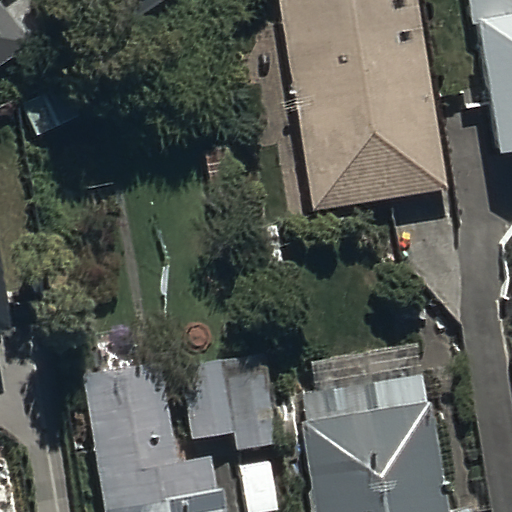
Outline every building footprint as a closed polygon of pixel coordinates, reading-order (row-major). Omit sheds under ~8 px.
[(0,0),(0,64),(30,44),(0,0)] [(299,0),(274,4),(285,72),(308,219),(445,198),(413,0),(299,0)] [(511,0),(470,0),(495,176),(511,173),(511,0)] [(0,257),(0,330),(12,328),(0,257)] [(416,357),(287,378),(309,511),(447,511),(431,413),(426,414),(416,357)] [(154,371),(76,384),(96,511),(223,511),(221,497),(209,499),(204,466),(170,472),(154,371)] [(270,458),(235,462),(239,511),(264,511),(276,511),(270,458)]
